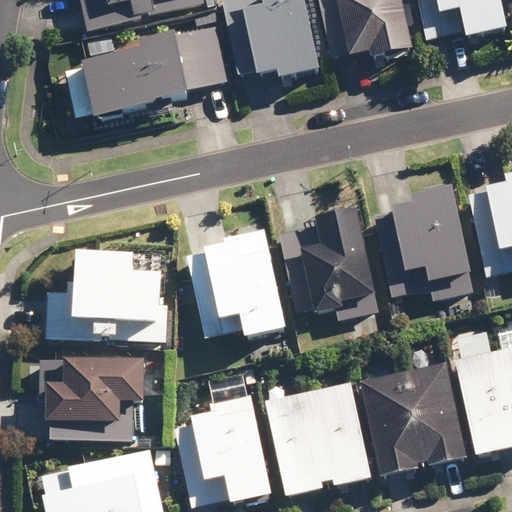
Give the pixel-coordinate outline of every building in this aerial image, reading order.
[(173,0),(83,0),(91,33),(164,16),(161,3),(173,0)] [(330,73),(314,0),(226,0),(243,80),(263,76),(264,80),(286,76),(287,82),(330,73)] [(324,0),(339,61),(354,57),(355,61),(376,57),(378,63),(423,53),(410,0),(324,0)] [(511,31),(511,15),(508,0),(421,0),(431,43),(469,34),(470,41),(511,31)] [(232,86),(221,30),(148,44),(149,52),(87,64),(98,119),(201,99),(200,93),(232,86)] [(502,153),(466,161),(494,283),(511,278),(511,184),(510,185),(502,153)] [(481,297),(462,193),(421,200),(422,206),(402,210),(403,217),(382,221),(397,303),(435,296),(436,306),(481,297)] [(384,301),(368,214),(320,223),(320,229),(284,235),(299,320),(316,316),(317,320),(349,315),(348,308),(384,301)] [(213,255),(192,259),(207,340),(252,332),(254,344),(296,336),(281,254),(273,256),(269,233),(262,234),(260,224),(239,227),(240,237),(226,240),(228,248),(212,251),(213,255)] [(144,259),(85,254),(82,295),(54,293),(53,304),(23,301),(20,335),(173,348),(176,307),(167,306),(170,277),(143,275),(144,259)] [(511,454),(511,354),(462,366),(482,461),(511,454)] [(152,407),(152,361),(73,360),(73,366),(46,365),(46,402),(56,402),(55,444),(138,445),(138,406),(152,407)] [(427,474),(425,468),(437,465),(438,472),(475,464),(454,367),(368,385),(389,482),(427,474)] [(333,495),(331,485),(341,483),(343,493),(380,485),(360,389),(273,407),(293,503),(333,495)] [(202,427),(180,431),(195,511),(239,503),(240,509),(280,501),(261,401),(215,410),(217,417),(200,420),(202,427)] [(170,511),(159,452),(74,468),(80,495),(53,500),(55,511),(170,511)]
